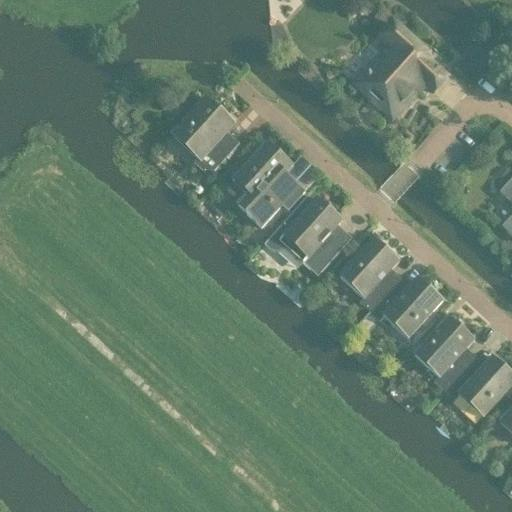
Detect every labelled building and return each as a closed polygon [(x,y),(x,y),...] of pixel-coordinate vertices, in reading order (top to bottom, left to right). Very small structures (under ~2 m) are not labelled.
[(386,105),(384,107),(381,110),(393,121),(424,87),(433,95),(448,79),(431,65),(429,68),(424,63),(429,57),(395,26),(383,39),(395,51),(388,59),(384,55),(356,85),(373,99),(375,96),(386,105)] [(478,44),(467,56),(486,73),(497,61),(478,44)] [(235,124),(209,101),(173,141),(198,163),(193,168),(208,181),(239,148),(225,135),(235,124)] [(268,148),(234,184),(244,194),(234,204),(239,208),(237,210),(261,232),(266,226),(281,209),(288,216),(305,198),(285,179),(293,171),(268,148)] [(511,239),(511,183),(500,196),(511,207),(511,220),(503,231),(511,239)] [(307,202),(264,248),(272,254),(277,254),(282,253),(285,251),(290,249),(305,263),(302,266),(317,279),(346,247),(333,235),(341,225),(317,203),(313,207),(307,202)] [(358,309),(368,317),(401,283),(391,274),(400,265),(374,242),(338,282),(362,304),(358,309)] [(401,283),(368,317),(378,326),(382,320),(408,343),(443,304),(419,282),(411,292),(401,283)] [(435,386),(445,395),(476,361),(466,352),(474,344),(450,322),(415,360),(439,382),(435,386)] [(476,361),(445,395),(455,404),(459,400),(483,422),(511,390),(511,378),(494,362),(486,370),(476,361)] [(511,413),(500,426),(511,437),(511,413)]
